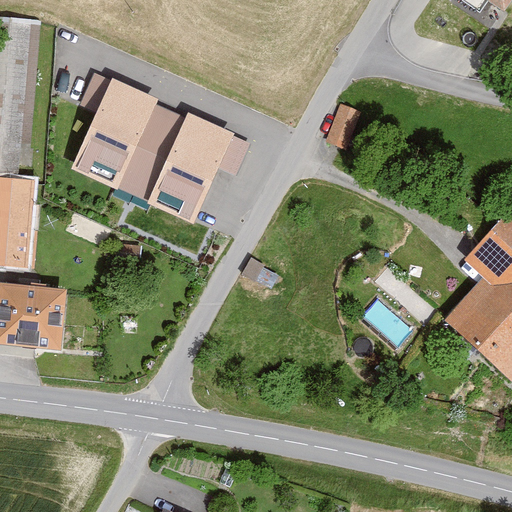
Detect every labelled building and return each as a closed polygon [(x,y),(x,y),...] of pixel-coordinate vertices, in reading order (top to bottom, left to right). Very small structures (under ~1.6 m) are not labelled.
[(511,11),(511,0),(488,0),(510,14),(511,11)] [(36,18),(0,16),(0,177),(16,178),(18,143),(31,143),(36,18)] [(249,146),(109,84),(71,169),(191,223),(217,167),(236,176),(249,146)] [(334,138),(358,139),(360,104),(336,103),(334,138)] [(16,178),(0,177),(0,267),(30,269),(37,181),(16,178)] [(481,270),(438,315),(510,384),(511,382),(511,210),(467,257),(481,270)] [(65,290),(0,284),(0,343),(61,348),(65,290)] [(398,343),(413,326),(378,296),(363,312),(398,343)]
